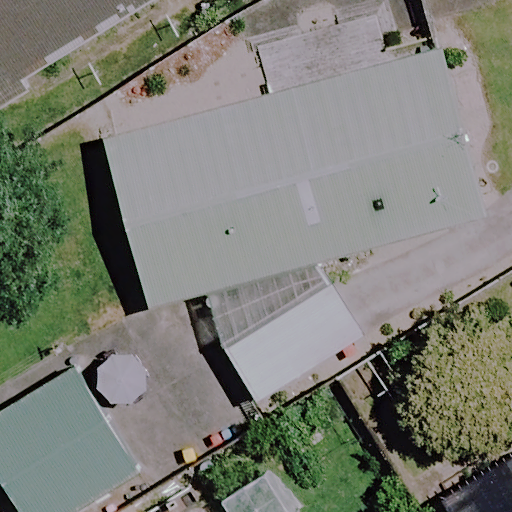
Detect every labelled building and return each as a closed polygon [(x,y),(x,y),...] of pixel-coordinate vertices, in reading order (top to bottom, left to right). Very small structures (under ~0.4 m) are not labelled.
[(0,0),(0,110),(169,0),(0,0)] [(162,307),(205,293),(225,353),(233,351),(249,403),(364,367),(329,256),(483,207),(433,52),(113,154),(162,307)] [(78,511),(143,473),(83,376),(0,426),(0,464),(29,511),(78,511)] [(459,511),(511,511),(511,464),(452,501),(459,511)] [(203,511),(189,487),(149,510),(145,503),(129,511),(203,511)]
